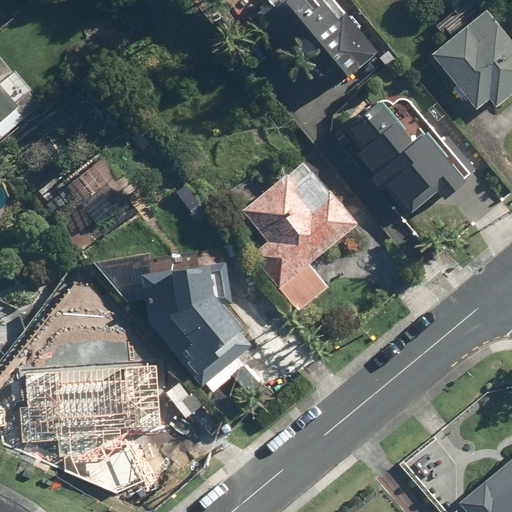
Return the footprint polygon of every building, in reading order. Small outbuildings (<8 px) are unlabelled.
[(275,0),(271,0),(259,10),(287,43),(274,54),(286,68),(303,53),(322,75),(333,66),(345,80),(381,50),(348,11),(341,17),(327,1),(317,9),(309,0),(289,0),(281,7),(275,0)] [(498,106),(511,95),(511,36),(490,8),(434,52),(479,109),(492,99),(498,106)] [(0,78),(0,125),(23,107),(0,78)] [(469,180),(429,132),(417,141),(383,100),(347,130),(363,149),(358,154),(375,174),(372,177),(384,191),(392,184),(415,211),(440,190),(447,199),(469,180)] [(253,253),(299,311),(330,286),(312,263),(362,223),(309,157),(244,209),(269,240),(253,253)] [(258,341),(234,311),(236,310),(229,261),(144,273),(151,322),(203,386),(258,341)] [(18,406),(20,445),(58,443),(59,460),(99,458),(99,449),(121,448),(120,431),(159,429),(156,368),(26,375),(28,406),(18,406)] [(511,511),(511,456),(460,501),(468,511),(511,511)]
